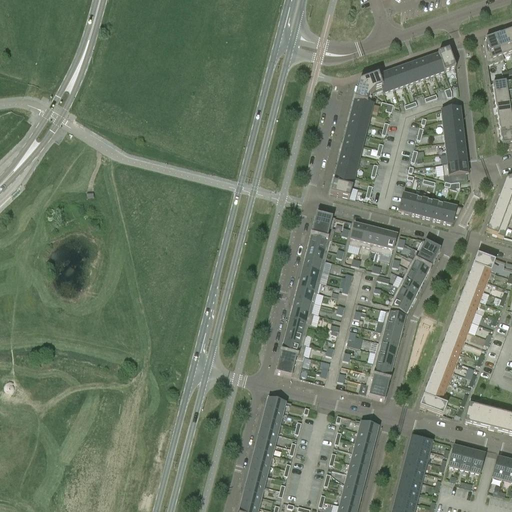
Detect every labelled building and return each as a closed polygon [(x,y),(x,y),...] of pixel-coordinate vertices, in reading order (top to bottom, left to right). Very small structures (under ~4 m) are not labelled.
[(369,0),(357,0),(360,12),(372,10),(369,0)] [(505,35),(495,39),(502,58),(511,54),(505,35)] [(495,39),(484,43),(483,43),(483,44),(482,44),(482,45),(486,68),(503,62),(502,58),(495,39)] [(452,51),(438,56),(444,75),(455,71),(451,62),(454,61),(452,51)] [(438,56),(428,60),(434,79),(444,75),(438,56)] [(428,60),(417,64),(424,82),(434,79),(428,60)] [(417,64),(407,67),(414,86),(424,82),(417,64)] [(407,67),(397,71),(403,89),(414,86),(407,67)] [(397,71),(387,75),(393,93),(403,89),(397,71)] [(387,75),(376,78),(381,91),(383,97),(393,93),(387,75)] [(376,78),(358,85),(371,96),(375,93),(381,91),(376,78)] [(511,94),(511,83),(501,85),(492,87),(493,97),(511,94)] [(358,85),(354,102),(367,105),(368,100),(371,96),(358,85)] [(511,104),(511,94),(493,97),(495,107),(511,104)] [(354,102),(351,112),(370,117),(373,107),(367,105),(354,102)] [(511,104),(495,107),(497,118),(511,115),(511,104)] [(460,110),(440,113),(441,124),(461,121),(460,110)] [(351,112),(349,123),(368,128),(370,117),(351,112)] [(511,125),(511,115),(497,118),(498,128),(511,125)] [(461,121),(441,124),(443,135),(462,132),(461,121)] [(349,123),(346,133),(365,138),(368,128),(349,123)] [(511,136),(511,125),(498,128),(500,138),(511,136)] [(462,132),(443,135),(444,146),(464,143),(462,132)] [(346,133),(343,144),(362,149),(365,138),(346,133)] [(505,153),(511,150),(511,136),(500,138),(502,152),(503,153),(504,153),(505,153)] [(464,143),(444,146),(445,156),(465,154),(464,143)] [(343,144),(341,154),(360,159),(362,149),(343,144)] [(341,154),(338,165),(357,170),(360,159),(341,154)] [(465,154),(445,156),(447,167),(466,165),(465,154)] [(338,165),(335,175),(354,180),(357,170),(338,165)] [(447,167),(442,167),(442,168),(443,178),(443,179),(449,178),(466,176),(468,176),(466,165),(447,167)] [(335,175),(332,186),(352,191),(354,180),(335,175)] [(505,183),(504,185),(501,193),(511,197),(511,179),(506,182),(505,182),(505,183)] [(332,186),(330,196),(349,201),(352,191),(332,186)] [(511,197),(501,193),(497,204),(511,209),(511,197)] [(398,214),(398,215),(409,218),(414,199),(413,199),(403,196),(398,214)] [(414,199),(409,218),(419,220),(424,201),(414,199)] [(424,201),(419,220),(430,223),(435,204),(424,201)] [(435,204),(430,223),(441,226),(446,207),(435,204)] [(511,216),(511,209),(497,204),(493,214),(511,220),(511,216)] [(446,207),(441,226),(451,229),(454,220),(457,221),(461,211),(446,207)] [(511,220),(493,214),(489,224),(507,231),(511,220)] [(316,216),(313,227),(332,232),(335,221),(316,216)] [(507,231),(489,224),(485,234),(503,241),(507,231)] [(354,226),(348,247),(360,250),(360,248),(364,229),(354,226)] [(309,239),(310,239),(310,238),(330,243),(330,244),(331,244),(334,232),(332,232),(313,227),(310,236),(309,239)] [(360,248),(370,250),(370,251),(375,231),(364,229),(360,248)] [(369,253),(380,256),(386,234),(375,231),(370,251),(370,250),(369,253)] [(396,237),(386,234),(380,256),(391,258),(396,237)] [(327,254),(330,244),(330,243),(310,238),(310,239),(308,249),(327,254)] [(435,261),(440,252),(422,243),(417,252),(435,261)] [(327,254),(308,249),(305,259),(324,264),(327,254)] [(417,252),(412,262),(430,271),(430,270),(435,261),(417,252)] [(490,274),(494,264),(477,257),(477,258),(476,258),(474,263),(475,263),(473,268),(490,274)] [(322,275),(324,264),(305,259),(302,270),(322,275)] [(412,262),(407,271),(425,280),(429,272),(430,272),(431,271),(430,270),(430,271),(412,262)] [(473,268),(472,268),(470,273),(471,273),(469,278),(486,284),(490,274),(473,268)] [(302,270),(300,280),(319,285),(322,275),(302,270)] [(407,271),(402,280),(420,289),(425,280),(407,271)] [(469,278),(468,278),(466,283),(467,283),(465,288),(483,294),(486,284),(469,278)] [(316,296),(319,285),(300,280),(297,291),(316,296)] [(420,289),(402,280),(398,290),(415,299),(420,289)] [(465,288),(464,288),(462,293),(463,294),(461,298),(479,305),(483,294),(465,288)] [(398,290),(393,299),(410,308),(415,299),(398,290)] [(294,301),(314,306),(316,296),(297,291),(294,301)] [(461,298),(460,298),(458,303),(459,304),(458,308),(475,315),(479,305),(461,298)] [(410,308),(393,299),(388,308),(406,317),(410,308)] [(294,301),(292,312),(311,317),(311,316),(314,306),(294,301)] [(455,314),(454,318),(471,325),(478,327),(482,318),(475,315),(458,308),(457,308),(456,308),(455,313),(455,314)] [(292,312),(289,322),(308,327),(310,328),(313,317),(311,316),(311,317),(292,312)] [(383,324),(402,329),(405,319),(386,314),(383,324)] [(452,324),(450,328),(467,335),(474,337),(478,328),(471,325),(454,318),(454,319),(453,318),(451,323),(452,324)] [(305,337),(308,327),(289,322),(286,333),(305,337)] [(380,335),(400,340),(402,329),(383,324),(380,335)] [(450,328),(450,329),(449,329),(447,334),(448,334),(446,338),(463,345),(467,335),(450,328)] [(303,348),(305,337),(286,333),(284,343),(303,348)] [(378,346),(397,350),(400,340),(380,335),(378,346)] [(446,338),(446,339),(445,339),(443,344),(444,344),(442,349),(459,355),(463,345),(446,338)] [(303,348),(284,343),(281,353),(302,359),(305,348),(303,348)] [(375,356),(394,361),(397,350),(378,346),(375,356)] [(438,359),(456,365),(459,355),(442,349),(441,349),(439,354),(440,354),(438,359)] [(281,353),(280,353),(279,355),(280,355),(277,365),(301,371),(304,359),(302,359),(281,353)] [(394,361),(375,356),(372,367),(391,372),(394,361)] [(435,369),(452,375),(456,365),(438,359),(437,359),(435,364),(436,364),(435,369)] [(301,371),(277,365),(275,376),(298,382),(301,371)] [(389,382),(391,372),(372,367),(370,377),(389,382)] [(448,385),(452,375),(435,369),(434,369),(433,369),(431,374),(432,374),(431,379),(448,385)] [(367,388),(387,393),(389,384),(390,384),(390,382),(389,382),(370,377),(368,376),(365,388),(367,388)] [(431,379),(430,379),(428,384),(429,384),(427,389),(444,395),(448,385),(431,379)] [(367,388),(365,399),(384,404),(387,393),(367,388)] [(427,389),(426,389),(424,394),(425,394),(423,399),(440,406),(440,405),(444,395),(427,389)] [(442,418),(446,407),(440,405),(440,406),(423,399),(422,399),(422,403),(419,410),(442,418)] [(267,401),(264,411),(283,416),(286,405),(267,401)] [(511,418),(468,407),(463,425),(511,437),(511,418)] [(283,416),(264,411),(262,422),(280,426),(283,416)] [(277,437),(280,426),(262,422),(259,432),(277,437)] [(360,424),(357,435),(376,440),(378,429),(360,424)] [(259,432),(256,443),(275,448),(277,437),(259,432)] [(357,435),(354,445),(373,450),(376,440),(357,435)] [(431,443),(412,438),(409,449),(428,454),(431,443)] [(272,458),(275,448),(256,443),(254,453),(272,458)] [(373,450),(354,445),(352,456),(370,461),(373,450)] [(406,459),(426,464),(428,454),(409,449),(406,459)] [(447,468),(458,471),(463,451),(452,449),(447,468)] [(474,454),(463,451),(458,471),(469,474),(474,454)] [(254,453),(251,464),(269,469),(272,458),(254,453)] [(474,454),(469,474),(479,477),(484,457),(474,454)] [(352,456),(349,467),(368,471),(370,461),(352,456)] [(403,470),(423,475),(426,464),(406,459),(403,470)] [(502,482),(507,463),(496,460),(491,480),(502,482)] [(502,482),(511,485),(511,463),(507,463),(502,482)] [(267,479),(269,469),(251,464),(248,474),(267,479)] [(365,482),(368,471),(349,467),(346,477),(365,482)] [(401,480),(420,486),(423,475),(403,470),(401,480)] [(267,479),(248,474),(246,485),(264,490),(267,479)] [(346,477),(344,488),(362,492),(365,482),(346,477)] [(401,480),(398,491),(418,496),(420,486),(401,480)] [(264,490),(246,485),(243,495),(261,500),(264,490)] [(359,503),(362,492),(344,488),(341,498),(359,503)] [(398,491),(395,502),(415,507),(418,496),(398,491)] [(261,500),(243,495),(240,506),(259,511),(261,500)] [(341,498),(338,509),(351,511),(357,511),(359,503),(341,498)] [(413,511),(415,507),(395,502),(392,511),(413,511)]
